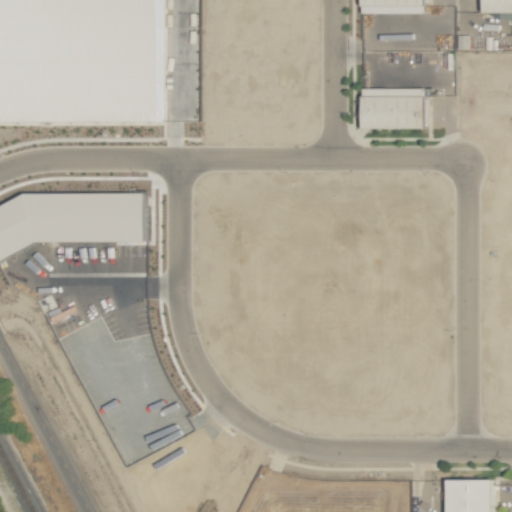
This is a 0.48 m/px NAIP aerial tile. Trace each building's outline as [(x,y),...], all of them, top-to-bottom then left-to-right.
[(0,123),(155,123),(154,0),(0,0),(0,5),(0,26),(83,26),(115,71),(77,98),(76,92),(0,72),(0,123)] [(362,0),(363,13),(426,13),(426,0),(362,0)] [(511,0),(483,0),(483,12),(511,12),(511,0)] [(363,129),(427,128),(426,87),(363,88),(363,129)] [(32,190),(0,204),(0,259),(43,240),(147,240),(147,190),(32,190)] [(493,511),(494,477),(448,477),(448,511),(493,511)]
